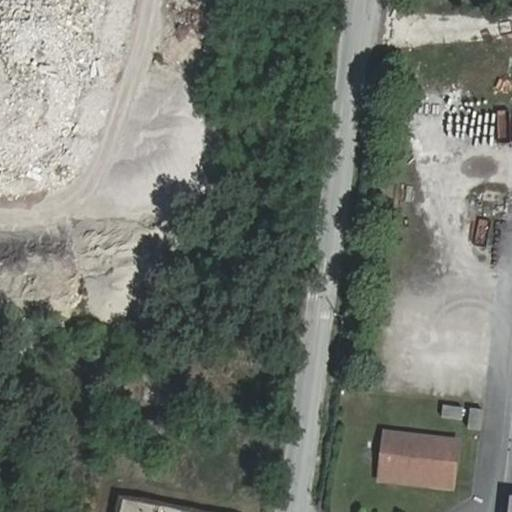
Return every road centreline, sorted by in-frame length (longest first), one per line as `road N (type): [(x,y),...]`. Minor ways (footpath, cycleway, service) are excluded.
road 1 (tertiary): [(299,511),(366,0)]
road 2 (unknown): [(0,123),(41,122),(100,92),(137,39),(147,0)]
road 3 (unknown): [(493,511),(511,334)]
